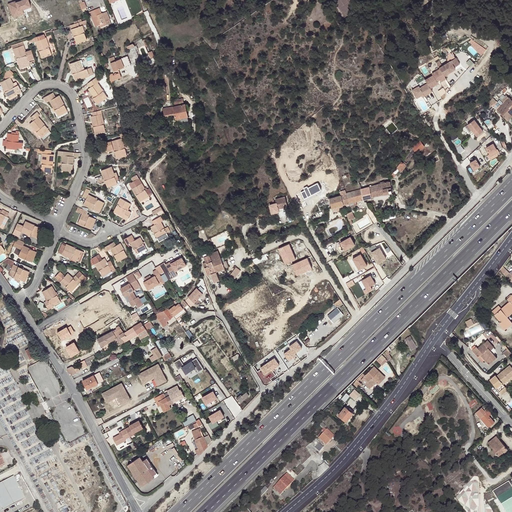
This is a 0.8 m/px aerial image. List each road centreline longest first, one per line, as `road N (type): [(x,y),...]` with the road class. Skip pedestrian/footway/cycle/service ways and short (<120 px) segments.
road 1 (motorway): [(511,187),(181,511)]
road 2 (residential): [(265,392),(148,182),(147,172),(193,134),(194,108),(173,73),(166,75),(168,102)]
road 3 (motorway): [(293,423),(511,211)]
road 4 (unclassified): [(138,511),(17,304)]
road 5 (residential): [(63,226),(85,164),(77,101),(65,85),(48,84),(0,127)]
road 6 (unknown): [(33,330),(187,242)]
road 7 (residential): [(265,392),(141,511)]
road 8 (residential): [(476,197),(359,313)]
road 9 (residential): [(476,197),(435,120),(477,67)]
road 10 (residential): [(355,317),(306,239),(294,236),(251,256)]
road 11 (tertiary): [(511,234),(432,337)]
road 12 (motorway): [(202,511),(293,423)]
road 13 (motorway): [(208,511),(293,423)]
road 14 (tertiary): [(440,345),(511,246)]
